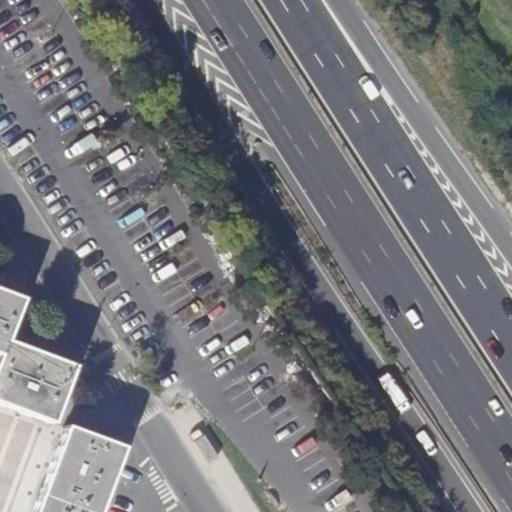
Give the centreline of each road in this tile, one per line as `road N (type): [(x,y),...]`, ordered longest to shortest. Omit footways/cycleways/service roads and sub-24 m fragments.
road 1 (motorway): [(138,0),(472,511)]
road 2 (motorway): [(222,0),(511,450)]
road 3 (motorway): [(511,354),(284,0)]
road 4 (unclassified): [(205,511),(0,184)]
road 5 (motorway): [(511,254),(320,0)]
